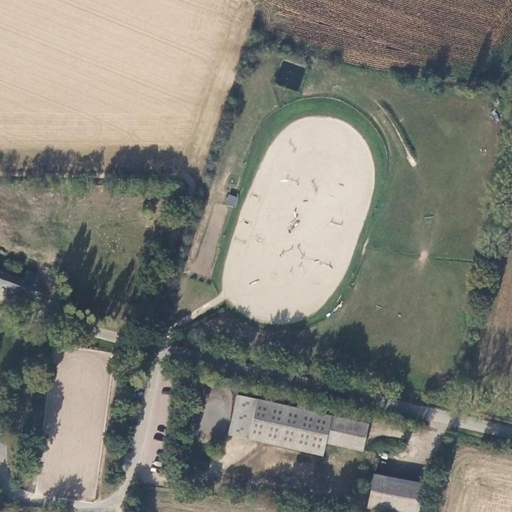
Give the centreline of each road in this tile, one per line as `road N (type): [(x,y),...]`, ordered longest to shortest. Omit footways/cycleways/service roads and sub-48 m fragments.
road 1 (track): [(0,173),(190,179),(196,190),(165,266),(155,338)]
road 2 (unclassified): [(165,348),(511,435)]
